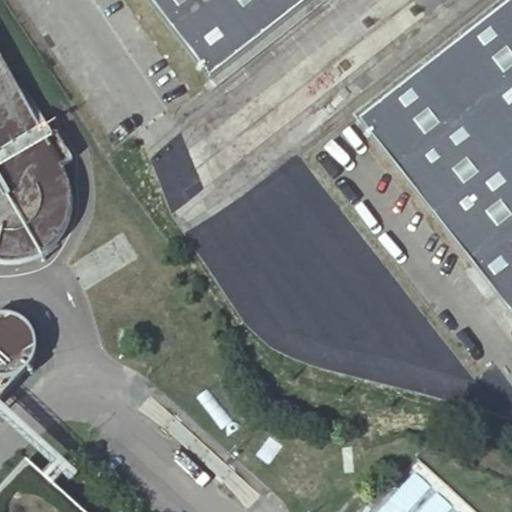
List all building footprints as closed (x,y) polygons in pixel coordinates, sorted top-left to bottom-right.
[(146,0),(209,80),(311,0),(146,0)] [(511,1),(353,127),(362,137),(511,18),(511,1)] [(511,18),(362,137),(511,326),(511,325),(511,18)] [(0,324),(0,403),(28,371),(31,353),(26,338),(13,327),(0,324)] [(470,511),(415,462),(369,511),(470,511)] [(68,511),(23,471),(0,496),(0,511),(68,511)]
